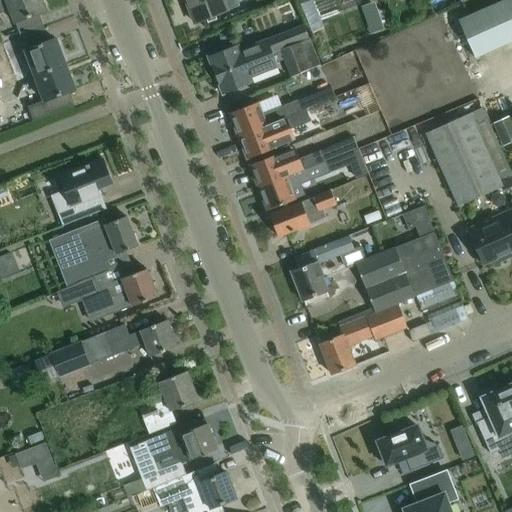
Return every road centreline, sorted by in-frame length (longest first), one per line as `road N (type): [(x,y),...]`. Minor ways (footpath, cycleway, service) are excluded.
road 1 (unclassified): [(298,411),(266,395),(114,0)]
road 2 (residential): [(298,411),(472,345),(511,315)]
